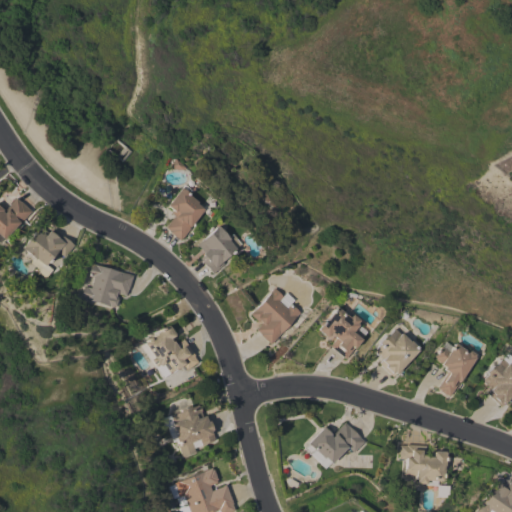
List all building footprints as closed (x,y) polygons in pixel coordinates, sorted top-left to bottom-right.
[(183,184),(190,190),(186,194),(196,202),(195,203),(203,209),(187,228),(189,229),(179,241),(168,232),(169,231),(164,227),(173,216),(169,213),(171,210),(165,205),(183,184)] [(0,207),(1,206),(5,209),(14,198),(19,202),(30,211),(20,222),(18,221),(3,239),(0,236),(0,207)] [(73,245),(63,257),(55,251),(45,264),(52,270),(46,276),(43,277),(38,273),(38,269),(29,262),(33,258),(20,248),(37,226),(46,233),(47,231),(49,232),(52,228),(73,245)] [(217,226),(229,239),(227,240),(235,248),(220,261),(222,264),(212,273),(199,258),(202,255),(201,254),(203,252),(196,244),(217,226)] [(131,275),(127,289),(126,289),(124,295),(115,293),(114,296),(116,297),(116,299),(117,299),(115,306),(114,306),(113,307),(79,298),(83,286),(89,288),(92,277),(86,275),(89,263),(131,275)] [(269,344),(258,334),(259,334),(254,329),(260,322),(258,320),(256,322),(248,314),(272,288),(273,289),(275,287),(278,290),(277,292),(281,296),(277,301),(285,309),(289,304),(298,312),(269,344)] [(328,346),(334,338),(331,336),(328,340),(324,337),(324,336),(316,330),(316,329),(324,318),(325,319),(334,308),(336,310),(337,309),(348,318),(350,314),(357,320),(355,323),(366,332),(344,359),(328,346)] [(193,356),(192,356),(196,362),(185,370),(181,364),(173,370),(173,369),(168,373),(166,370),(165,371),(163,367),(164,366),(162,364),(159,366),(157,365),(154,367),(149,360),(152,357),(142,343),(155,334),(154,333),(165,325),(166,326),(167,326),(172,334),(172,335),(168,338),(170,342),(171,341),(174,345),(182,339),(193,356)] [(391,377),(377,363),(381,359),(373,351),(374,350),(373,349),(379,343),(378,341),(384,334),(386,336),(392,329),(398,334),(399,333),(404,338),(405,337),(415,346),(414,347),(417,350),(391,377)] [(448,396),(444,394),(444,395),(438,391),(439,390),(435,388),(446,372),(442,369),(443,367),(438,364),(439,363),(431,358),(439,346),(447,352),(453,343),(466,352),(468,350),(474,354),(473,356),(474,357),(448,396)] [(511,393),(502,404),(502,403),(499,406),(485,393),(489,389),(481,382),(482,381),(481,379),(486,374),(484,372),(492,364),(493,366),(500,358),(506,364),(507,362),(511,367),(511,393)] [(214,433),(212,433),(214,440),(201,445),(199,438),(191,442),(195,452),(182,457),(178,446),(179,445),(178,441),(176,442),(172,430),(173,430),(170,423),(171,423),(169,416),(179,412),(178,410),(188,406),(189,408),(198,404),(202,416),(207,414),(214,433)] [(362,442),(352,452),(346,446),(329,463),(323,457),(322,458),(313,450),(312,450),(308,454),(302,448),(306,444),(305,443),(324,425),(332,433),(343,422),(362,442)] [(327,464),(305,444),(300,448),(322,469),(327,464)] [(424,445),(424,455),(429,455),(428,457),(432,457),(432,451),(433,451),(434,451),(443,451),(443,452),(444,452),(444,466),(443,466),(442,481),(424,480),(424,484),(416,483),(416,479),(414,479),(414,475),(403,474),(403,458),(397,458),(397,445),(404,445),(404,444),(424,445)] [(188,511),(182,495),(178,497),(175,490),(176,490),(173,483),(209,468),(210,470),(211,469),(216,480),(214,480),(215,482),(208,485),(210,491),(224,485),(231,503),(231,504),(233,510),(228,511),(218,511),(218,510),(212,511),(188,511)] [(470,511),(492,479),(502,485),(500,487),(503,489),(509,480),(511,482),(511,511),(470,511)]
